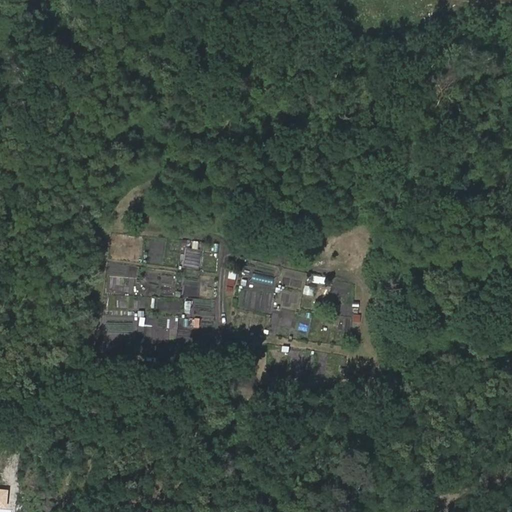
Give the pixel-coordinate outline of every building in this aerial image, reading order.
[(185,267),(200,268),(201,250),(187,249),(185,267)] [(233,291),(237,270),(229,268),(225,290),(233,291)] [(257,281),(256,287),(269,290),(270,283),(257,281)] [(313,295),(314,286),(305,284),(304,293),(313,295)] [(240,292),(238,310),(271,313),(273,294),(240,292)] [(302,307),(310,309),(312,302),(304,299),(302,307)] [(299,316),(284,313),(281,334),(309,339),(309,340),(320,342),(325,315),(300,311),(299,316)] [(338,331),(350,332),(351,318),(339,317),(338,331)] [(158,328),(159,320),(145,319),(144,326),(158,328)] [(9,488),(0,487),(0,506),(7,507),(9,488)]
